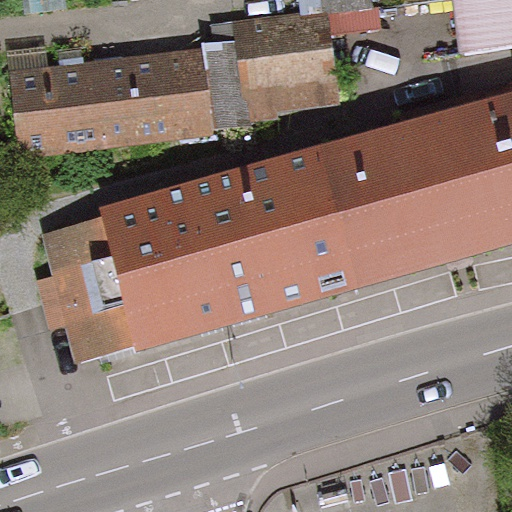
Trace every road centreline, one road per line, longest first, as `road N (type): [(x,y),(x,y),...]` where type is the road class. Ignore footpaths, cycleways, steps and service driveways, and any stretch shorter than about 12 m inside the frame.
road 1 (primary): [(511,347),(169,454)]
road 2 (primary): [(169,454),(0,507)]
